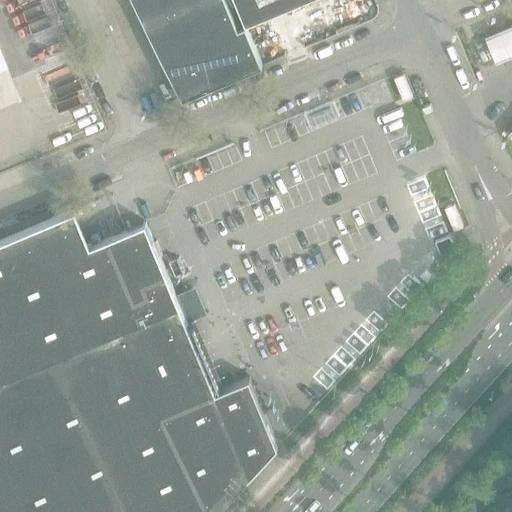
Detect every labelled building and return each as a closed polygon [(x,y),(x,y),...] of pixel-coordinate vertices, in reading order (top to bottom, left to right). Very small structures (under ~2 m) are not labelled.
[(193,0),(134,0),(144,21),(193,0)] [(238,27),(226,0),(193,0),(144,21),(155,43),(162,58),(238,27)] [(303,0),(235,0),(245,24),(303,0)] [(262,65),(245,24),(238,27),(162,58),(182,98),(262,65)] [(403,73),(394,77),(403,99),(412,95),(403,73)] [(454,203),(445,207),(454,228),(463,225),(454,203)] [(0,239),(0,511),(210,511),(209,509),(243,472),(248,477),(278,445),(249,376),(216,390),(197,344),(145,221),(90,244),(75,208),(0,239)] [(457,252),(449,235),(435,240),(445,264),(457,252)]
